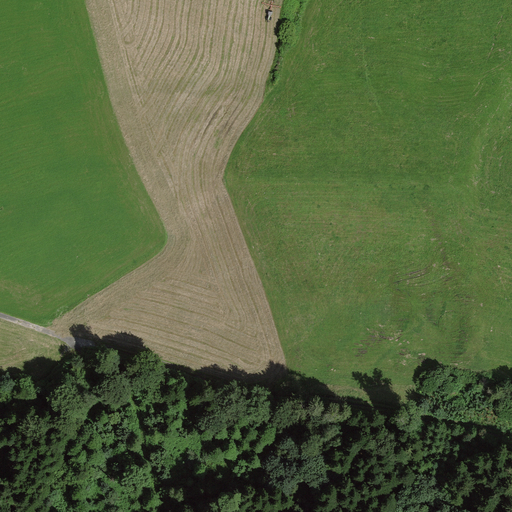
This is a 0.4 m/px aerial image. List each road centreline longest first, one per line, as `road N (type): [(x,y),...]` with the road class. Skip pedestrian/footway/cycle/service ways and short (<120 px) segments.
road 1 (track): [(511,432),(463,412),(213,380),(0,316)]
road 2 (track): [(82,355),(131,395),(163,511)]
road 3 (track): [(34,511),(78,413),(84,383),(73,341)]
